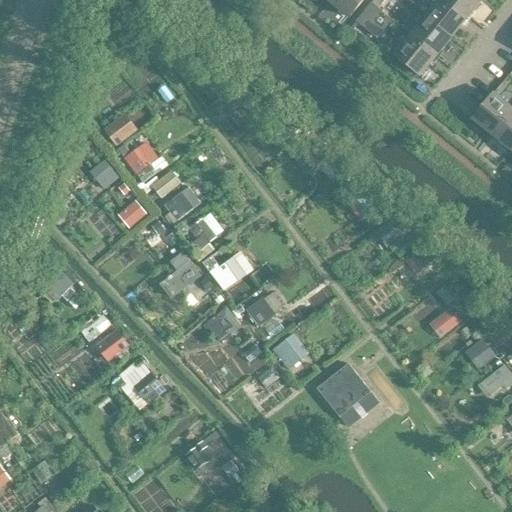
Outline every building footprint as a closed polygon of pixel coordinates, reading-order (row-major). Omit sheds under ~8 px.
[(363,0),(330,0),(330,1),(349,17),(363,0)] [(373,0),(371,3),(378,9),(384,0),(373,0)] [(468,17),(446,0),(439,0),(426,16),(452,37),(468,17)] [(446,0),(468,17),(481,0),(446,0)] [(378,9),(371,3),(359,17),(366,23),(378,9)] [(452,37),(426,16),(411,35),(436,56),(452,37)] [(411,35),(395,55),(420,76),(436,56),(411,35)] [(148,90),(158,100),(168,90),(159,80),(148,90)] [(511,110),(511,108),(494,94),(494,93),(473,119),(492,135),(511,110)] [(511,110),(492,135),(511,150),(511,110)] [(111,141),(136,127),(129,114),(104,127),(111,141)] [(120,155),(157,198),(180,179),(167,163),(166,163),(143,136),(120,155)] [(188,182),(168,192),(174,204),(165,209),(169,217),(199,202),(188,182)] [(353,188),(342,198),(359,217),(370,207),(353,188)] [(129,222),(145,209),(134,195),(118,208),(129,222)] [(209,208),(179,227),(195,251),(224,231),(209,208)] [(376,228),(383,242),(410,228),(403,214),(376,228)] [(220,260),(208,251),(198,263),(229,286),(251,257),(233,244),(220,260)] [(182,247),(168,255),(174,264),(164,270),(172,285),(196,271),(182,247)] [(419,258),(407,247),(397,258),(410,269),(419,258)] [(456,271),(443,278),(455,301),(469,294),(456,271)] [(51,298),(60,294),(53,278),(44,283),(51,298)] [(439,333),(461,318),(449,301),(428,315),(439,333)] [(220,338),(241,323),(225,302),(205,316),(220,338)] [(89,338),(111,324),(105,314),(83,329),(89,338)] [(105,357),(128,341),(118,326),(95,343),(105,357)] [(287,368),(308,351),(290,327),(268,344),(287,368)] [(465,343),(472,362),(494,355),(487,335),(465,343)] [(160,376),(140,358),(116,384),(136,402),(160,376)] [(511,376),(506,362),(475,375),(483,393),(511,380),(511,376)] [(349,363),(317,388),(340,417),(371,392),(371,391),(349,363)] [(371,392),(371,391),(340,417),(348,426),(379,401),(371,392)] [(195,448),(185,456),(197,472),(216,458),(208,447),(220,437),(215,431),(201,442),(195,447),(195,448)] [(0,462),(0,486),(11,479),(0,462)] [(29,511),(51,511),(43,501),(28,511),(29,511)] [(98,511),(92,503),(80,511),(98,511)]
